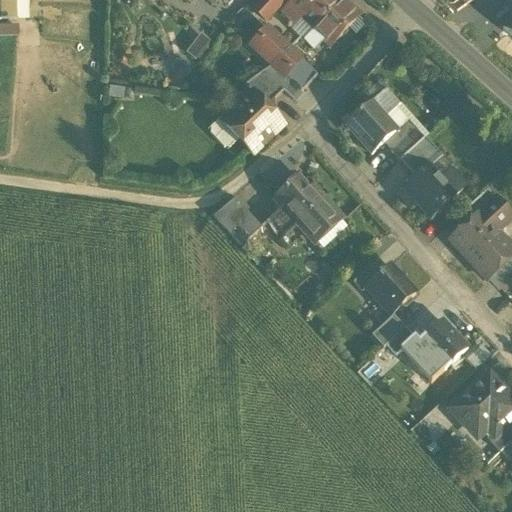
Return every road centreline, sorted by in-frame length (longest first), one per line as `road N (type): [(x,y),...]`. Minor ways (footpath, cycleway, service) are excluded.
road 1 (residential): [(302,126),(511,353)]
road 2 (track): [(181,205),(0,180)]
road 3 (residential): [(302,126),(408,9)]
road 4 (residential): [(181,205),(223,195),(302,126)]
road 5 (secondary): [(408,9),(511,101)]
